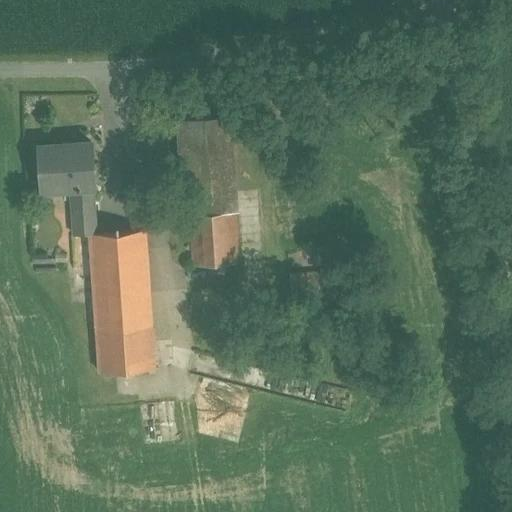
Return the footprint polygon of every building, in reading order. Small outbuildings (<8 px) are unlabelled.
[(231,116),(179,119),(185,212),(235,209),(237,209),(231,116)] [(92,140),(40,144),(43,189),(72,187),(74,233),(90,232),(97,232),(93,186),(95,186),(92,140)] [(235,209),(190,212),(194,264),(239,261),(235,209)] [(97,232),(90,232),(98,332),(154,328),(146,228),(97,232)] [(330,270),(291,273),(293,292),(332,289),(330,270)] [(364,306),(324,309),(325,326),(366,323),(364,306)] [(154,328),(98,332),(100,370),(157,366),(154,328)]
